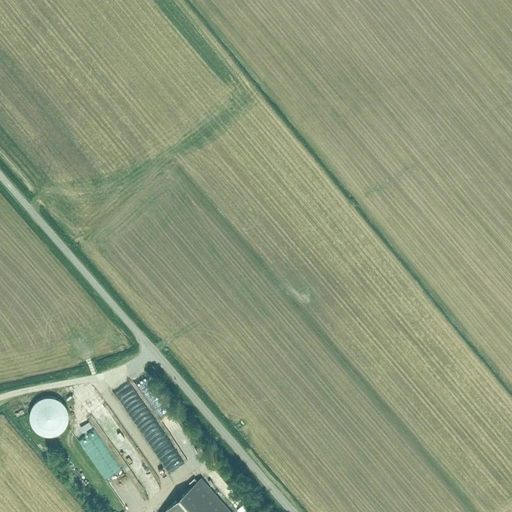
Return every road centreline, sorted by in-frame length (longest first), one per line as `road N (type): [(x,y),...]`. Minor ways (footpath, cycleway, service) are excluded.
road 1 (unclassified): [(154,353),(0,174)]
road 2 (unclassified): [(154,353),(293,511)]
road 3 (unclassified): [(0,398),(118,370),(154,353)]
